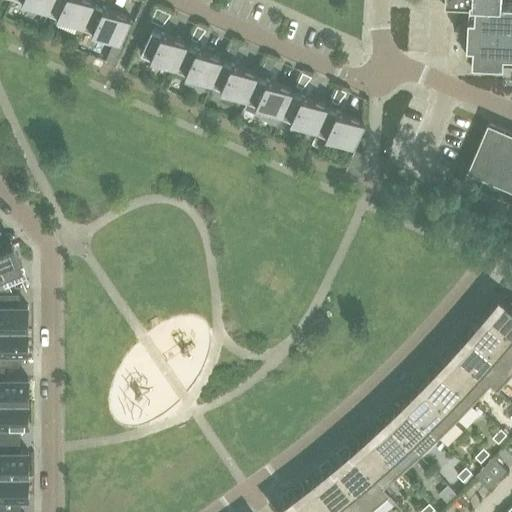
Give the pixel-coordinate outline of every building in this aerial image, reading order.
[(49,9),(53,0),(25,0),(23,6),(42,10),(41,11),(43,11),(45,7),(49,9)] [(53,0),(49,9),(84,25),(95,0),(94,0),(53,0)] [(95,0),(84,25),(120,41),(131,16),(95,0)] [(511,61),(511,2),(501,2),(476,2),(475,18),(468,17),(466,54),(473,54),(472,63),(503,64),(504,61),(511,61)] [(171,12),(157,6),(151,19),(162,24),(171,12)] [(197,40),(206,28),(197,24),(191,37),(197,40)] [(178,66),(188,42),(152,26),(142,50),(178,66)] [(232,40),(226,52),(232,55),(241,44),(232,40)] [(213,82),(223,58),(188,42),(178,66),(213,82)] [(117,57),(108,53),(105,59),(115,63),(117,57)] [(268,71),(277,60),(268,55),(262,68),(268,71)] [(248,97),(258,73),(223,58),(213,82),(248,97)] [(303,87),(312,75),(303,71),(297,84),(303,87)] [(248,97),(283,113),(294,89),(258,73),(248,97)] [(332,99),(338,102),(347,91),(338,87),(332,99)] [(318,129),(329,105),(294,89),(283,113),(318,129)] [(329,105),(318,129),(354,145),(364,121),(329,105)] [(511,130),(488,120),(468,168),(469,169),(470,168),(484,174),(478,188),(511,202),(511,130)] [(12,244),(0,248),(0,289),(9,289),(9,287),(8,287),(2,273),(21,265),(12,244)] [(511,336),(511,298),(509,301),(504,297),(500,301),(488,317),(511,336)] [(28,304),(0,304),(0,327),(28,328),(28,304)] [(511,336),(488,317),(485,320),(472,335),(507,365),(511,368),(511,336)] [(28,328),(0,327),(0,351),(28,351),(28,328)] [(511,374),(511,368),(507,365),(472,335),(456,353),(491,384),(490,384),(497,391),(511,374)] [(474,402),(490,384),(491,384),(456,353),(454,355),(440,370),(474,402)] [(423,388),(456,420),(474,402),(440,370),(423,388)] [(0,376),(0,400),(29,401),(28,377),(0,376)] [(439,437),(456,420),(423,388),(406,404),(439,437)] [(0,424),(29,424),(29,401),(0,400),(0,424)] [(421,455),(439,437),(406,404),(389,421),(421,455)] [(402,471),(421,455),(389,421),(371,437),(402,471)] [(493,436),(499,441),(507,433),(501,427),(493,436)] [(384,488),(384,487),(402,471),(371,437),(353,453),(384,488)] [(475,455),(481,460),(489,452),(484,446),(475,455)] [(0,473),(29,473),(29,450),(0,449),(0,473)] [(335,468),(364,504),(370,511),(390,494),(384,487),(384,488),(353,453),(335,468)] [(457,473),(463,479),(472,471),(466,465),(457,473)] [(369,511),(370,511),(364,504),(335,468),(316,483),(338,511),(369,511)] [(0,497),(29,497),(29,473),(0,473),(0,497)] [(338,511),(316,483),(297,498),(307,511),(338,511)] [(448,483),(439,492),(449,502),(458,494),(448,483)] [(307,511),(297,498),(277,511),(307,511)] [(422,511),(429,511),(435,507),(429,501),(420,510),(422,511)]
